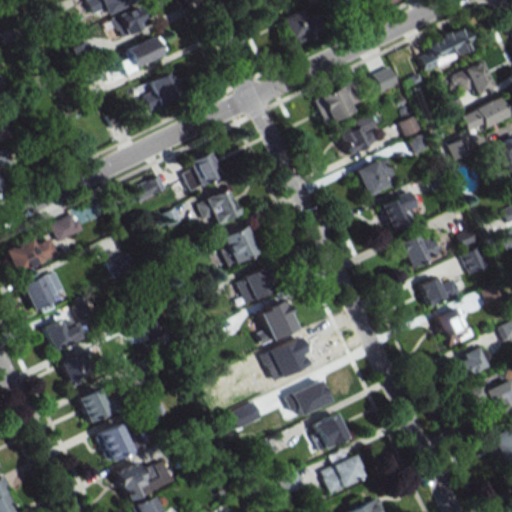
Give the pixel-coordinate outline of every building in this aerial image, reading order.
[(118,0),(82,0),(87,17),(120,8),(118,0)] [(113,37),(141,26),(134,7),(106,19),(113,37)] [(277,17),(284,38),(305,32),(299,10),(277,17)] [(469,49),(460,27),(421,43),(425,52),(413,56),(419,70),(469,49)] [(122,73),(164,52),(155,32),(113,53),(122,73)] [(466,86),(470,95),(488,86),(476,60),(446,75),(454,92),(466,86)] [(137,95),(144,109),(176,95),(165,72),(142,82),(146,91),(137,95)] [(356,106),(345,81),(308,98),(320,123),(356,106)] [(453,114),(460,133),(502,118),(495,98),(453,114)] [(395,122),(401,135),(414,128),(408,115),(395,122)] [(332,131),(342,154),(375,139),(365,116),(332,131)] [(441,144),(449,159),(466,150),(458,135),(441,144)] [(498,164),(501,172),(511,167),(511,135),(481,148),(488,168),(498,164)] [(216,176),(205,151),(182,160),(186,169),(177,173),(184,189),(216,176)] [(391,181),(380,156),(349,169),(360,194),(391,181)] [(134,200),(161,187),(155,174),(128,187),(134,200)] [(511,179),(511,200),(497,207),(502,219),(511,214),(511,179)] [(195,204),(211,226),(234,209),(218,187),(195,204)] [(374,204),(385,229),(405,220),(401,210),(411,206),(403,190),(374,204)] [(77,229),(69,212),(45,224),(53,241),(77,229)] [(225,265),(254,251),(241,224),(212,237),(225,265)] [(405,266),(433,252),(425,236),(415,241),(412,233),(393,243),(405,266)] [(0,250),(10,273),(53,254),(45,238),(31,244),(27,237),(0,249),(0,250)] [(102,264),(111,281),(134,268),(125,251),(102,264)] [(266,291),(255,267),(229,280),(240,303),(266,291)] [(16,283),(29,314),(49,306),(45,295),(57,290),(48,270),(16,283)] [(412,284),(422,306),(454,291),(448,279),(436,284),(432,275),(412,284)] [(274,300),(253,314),(266,331),(286,317),(274,300)] [(429,319),(446,346),(467,333),(449,306),(429,319)] [(73,321),(59,325),(58,320),(39,325),(45,349),(78,340),(73,321)] [(511,331),(511,328),(508,320),(495,327),(500,337),(511,331)] [(278,343),(290,368),(307,360),(294,335),(278,343)] [(486,364),(480,345),(449,356),(455,375),(486,364)] [(64,387),(83,380),(73,354),(54,361),(64,387)] [(225,366),(231,379),(244,372),(237,360),(225,366)] [(481,389),(479,383),(465,389),(470,400),(481,396),(489,414),(511,403),(511,396),(510,392),(511,391),(511,380),(510,376),(481,389)] [(319,401),(309,377),(278,390),(289,414),(319,401)] [(108,408),(95,386),(71,400),(84,422),(108,408)] [(304,424),(313,449),(341,438),(332,414),(304,424)] [(103,460),(127,450),(114,422),(91,432),(103,460)] [(511,454),(511,422),(486,435),(499,461),(511,454)] [(315,470),(323,491),(359,476),(350,453),(342,456),(339,449),(324,455),(327,465),(315,470)] [(167,483),(157,459),(134,469),(131,461),(108,470),(122,502),(167,483)] [(300,486),(294,471),(274,479),(281,494),(300,486)] [(0,511),(8,511),(11,511),(1,478),(0,478),(0,511)] [(160,511),(153,494),(126,505),(128,511),(160,511)] [(379,511),(374,498),(338,511),(379,511)]
